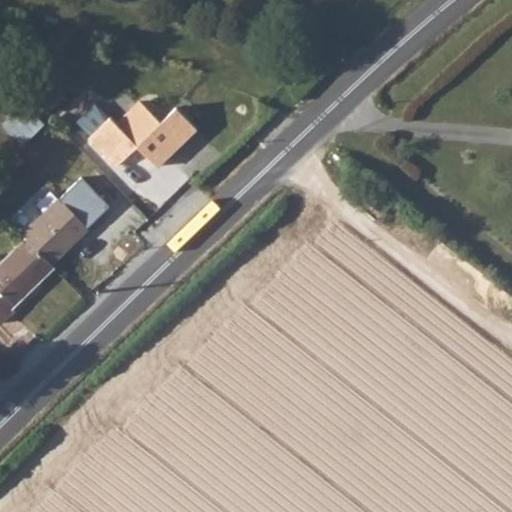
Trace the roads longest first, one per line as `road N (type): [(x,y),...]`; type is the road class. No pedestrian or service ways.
road 1 (secondary): [(453,0),(0,427)]
road 2 (unknown): [(311,128),(487,275)]
